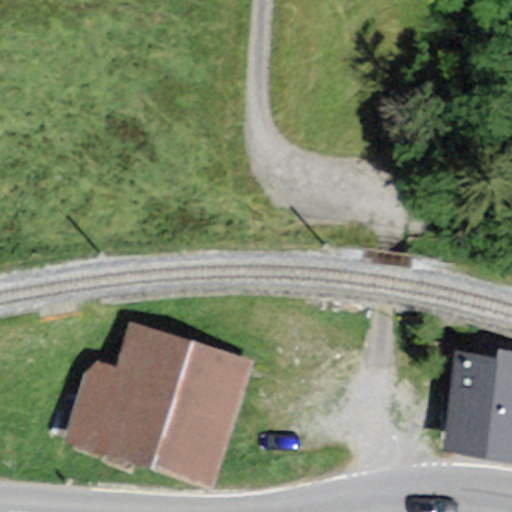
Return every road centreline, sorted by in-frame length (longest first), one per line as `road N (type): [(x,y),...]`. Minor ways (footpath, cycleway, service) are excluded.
road 1 (track): [(378,503),(369,433),(390,241),(364,198),(307,184),(263,139),(256,96),(262,0)]
road 2 (primary): [(511,505),(423,499),(328,511)]
